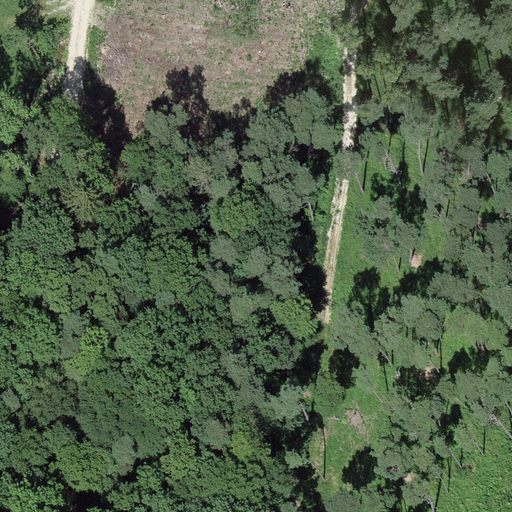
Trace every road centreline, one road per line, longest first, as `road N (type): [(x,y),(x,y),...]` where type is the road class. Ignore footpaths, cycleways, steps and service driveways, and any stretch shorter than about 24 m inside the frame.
road 1 (track): [(364,0),(307,511)]
road 2 (track): [(89,0),(49,207),(0,323)]
